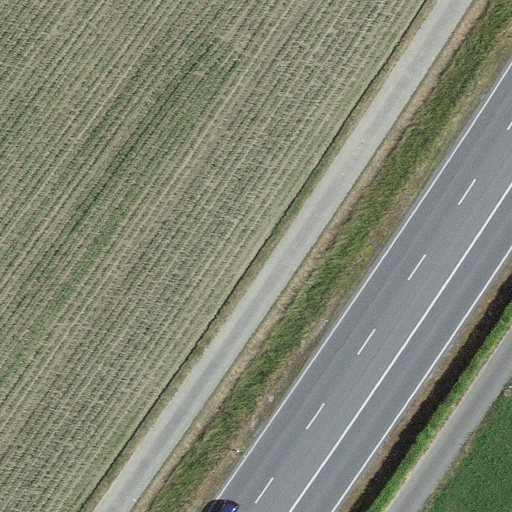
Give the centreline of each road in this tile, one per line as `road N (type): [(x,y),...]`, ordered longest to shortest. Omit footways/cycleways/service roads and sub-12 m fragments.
road 1 (track): [(456,0),(112,511)]
road 2 (primary): [(511,152),(269,511)]
road 3 (track): [(403,511),(511,350)]
